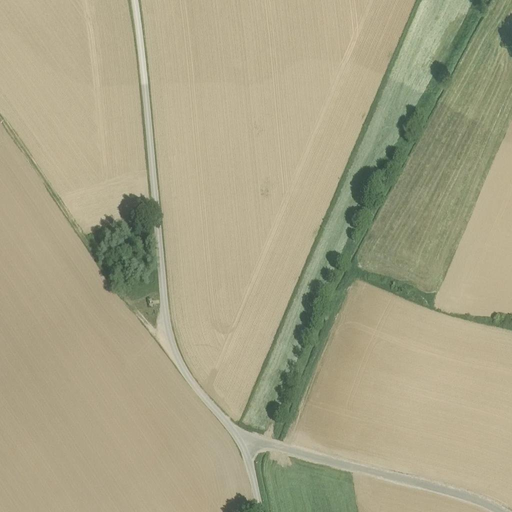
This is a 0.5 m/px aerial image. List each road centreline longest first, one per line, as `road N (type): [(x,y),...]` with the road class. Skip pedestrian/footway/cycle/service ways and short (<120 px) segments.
road 1 (residential): [(260,511),(245,447),(166,341),(133,0)]
road 2 (track): [(0,108),(113,278),(166,341)]
road 3 (track): [(245,447),(253,438),(497,511)]
